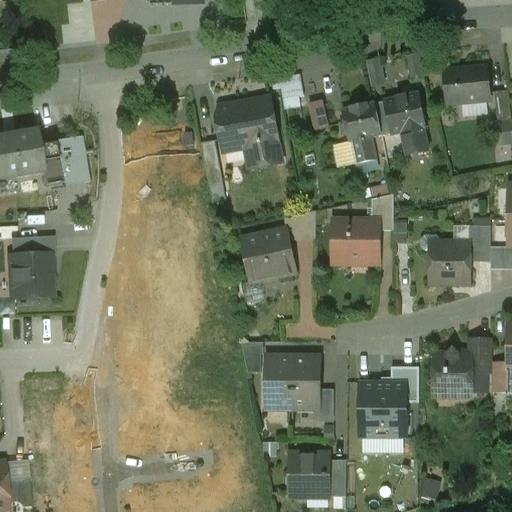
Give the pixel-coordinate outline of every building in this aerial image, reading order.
[(419,55),(406,58),(411,79),(423,76),(419,55)] [(380,61),(368,63),(372,87),(384,85),(380,61)] [(487,69),(444,72),(447,106),(490,102),(487,69)] [(300,76),(280,79),(284,101),(304,97),(300,76)] [(508,93),(495,94),(498,126),(511,124),(508,93)] [(418,95),(384,102),(384,103),(375,105),(381,136),(382,138),(391,136),(391,137),(402,135),(406,157),(429,152),(424,129),(425,129),(418,95)] [(270,99),(221,109),(218,124),(223,153),(251,148),(257,168),(282,164),(278,143),(270,99)] [(375,105),(343,111),(346,124),(340,125),(343,136),(348,135),(350,143),(351,143),(355,166),(366,163),(376,161),(372,138),(381,136),(375,105)] [(468,126),(453,129),(458,152),(472,150),(468,126)] [(36,132),(0,138),(0,178),(42,171),(43,171),(39,146),(36,132)] [(215,142),(201,145),(210,186),(223,184),(215,142)] [(56,143),(39,146),(43,171),(42,171),(45,189),(63,187),(56,143)] [(366,163),(355,166),(359,182),(370,179),(366,163)] [(394,196),(372,201),(372,222),(376,222),(376,232),(394,232),(394,196)] [(316,213),(284,219),(287,231),(288,231),(290,243),(316,241),(316,213)] [(372,222),(333,222),(333,266),(352,266),(353,260),(380,260),(380,245),(376,241),(376,232),(376,222),(372,222)] [(491,228),(476,228),(476,263),(491,264),(491,248),(491,228)] [(287,231),(241,241),(250,284),(260,282),(264,284),(272,283),(275,279),(297,274),(290,243),(288,231),(287,231)] [(438,237),(425,237),(421,241),(421,248),(425,252),(431,252),(430,253),(440,253),(441,245),(441,241),(438,237)] [(50,239),(14,240),(15,258),(51,256),(50,239)] [(441,245),(440,253),(430,253),(430,285),(470,285),(470,245),(441,245)] [(511,248),(508,248),(491,248),(491,264),(491,271),(511,270),(511,248)] [(15,258),(10,258),(12,299),(50,297),(48,265),(52,265),(51,256),(15,258)] [(124,339),(150,336),(149,322),(159,321),(155,280),(125,283),(127,303),(121,304),(124,339)] [(492,340),(468,340),(468,356),(472,356),(472,376),(491,376),(491,364),(492,340)] [(264,344),(242,344),(248,375),(262,375),(262,356),(264,356),(264,344)] [(447,356),(434,356),(434,379),(428,385),(434,392),(449,392),(454,398),(468,398),(472,394),(472,376),(472,356),(468,356),(459,356),(459,355),(453,349),(447,355),(447,356)] [(293,360),(268,360),(268,358),(267,358),(267,410),(268,410),(268,408),(293,409),(293,360)] [(319,360),(293,360),(293,409),(319,409),(319,411),(320,411),(320,359),(319,358),(319,360)] [(506,373),(506,364),(491,364),(491,376),(491,394),(511,394),(511,369),(507,369),(507,373),(506,373)] [(491,376),(472,376),(472,394),(491,394),(491,376)] [(408,385),(357,385),(357,444),(408,444),(408,385)] [(71,394),(34,397),(37,436),(74,433),(73,418),(75,418),(74,405),(72,405),(71,394)] [(313,456),(313,458),(294,458),(294,456),(291,456),(291,498),(296,498),(298,500),(306,501),(308,498),(329,498),(329,462),(329,456),(313,456)] [(347,462),(329,462),(329,498),(347,498),(347,462)] [(212,484),(214,511),(255,511),(253,480),(212,484)] [(28,482),(5,484),(7,504),(16,503),(22,509),(31,508),(28,482)] [(44,500),(45,511),(87,511),(86,497),(44,500)]
